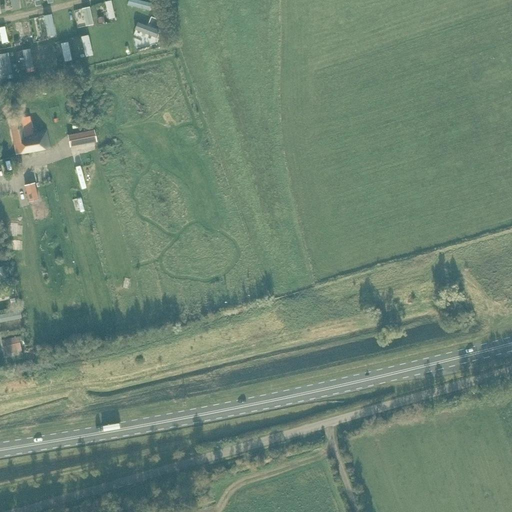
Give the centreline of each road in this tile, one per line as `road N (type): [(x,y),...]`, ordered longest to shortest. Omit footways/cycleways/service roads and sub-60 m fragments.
road 1 (primary): [(0,450),(326,389),(511,343)]
road 2 (unclassified): [(18,511),(326,423)]
road 3 (unclassified): [(326,423),(511,369)]
road 4 (unknown): [(0,84),(113,49),(120,29),(115,0)]
